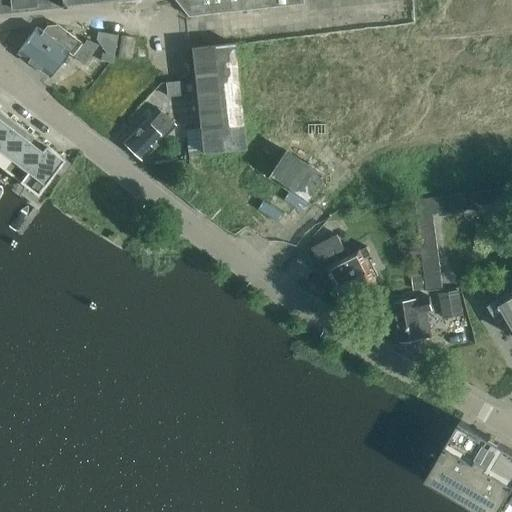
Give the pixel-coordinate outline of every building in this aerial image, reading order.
[(304,4),(303,0),(0,0),(0,12),(113,0),(174,0),(185,12),(193,16),(304,4)] [(17,53),(33,64),(52,39),(59,44),(68,33),(57,24),(46,26),(42,31),(36,27),(17,53)] [(97,40),(101,46),(118,35),(98,32),(97,40)] [(52,39),(33,64),(50,76),(68,52),(72,55),(81,43),(68,33),(59,44),(52,39)] [(114,55),(118,35),(101,46),(106,53),(114,55)] [(122,36),(118,58),(131,60),(134,38),(122,36)] [(98,45),(87,39),(74,57),(84,64),(98,45)] [(191,48),(202,152),(244,148),(234,43),(191,48)] [(166,83),(167,96),(194,93),(193,80),(166,83)] [(124,143),(142,159),(175,124),(158,107),(124,143)] [(0,144),(19,124),(1,111),(0,112),(0,144)] [(38,137),(19,124),(0,144),(0,164),(7,169),(38,137)] [(56,150),(38,137),(7,169),(25,182),(56,150)] [(74,163),(56,150),(25,182),(43,195),(74,163)] [(269,175),(306,199),(322,174),(286,150),(269,175)] [(92,176),(74,163),(43,195),(61,208),(92,176)] [(511,187),(415,200),(427,290),(443,288),(434,214),(511,203),(511,187)] [(319,271),(328,267),(336,283),(335,283),(336,286),(335,290),(338,295),(341,296),(343,299),(377,282),(364,258),(371,254),(367,246),(339,261),(333,251),(343,246),(338,235),(313,247),(319,258),(313,261),(319,271)] [(466,307),(462,287),(415,292),(416,297),(415,297),(415,299),(407,300),(406,299),(394,300),(394,303),(394,304),(390,304),(392,315),(396,315),(401,342),(432,336),(431,329),(437,328),(435,313),(466,307)] [(508,314),(511,320),(511,297),(503,303),(500,298),(482,308),(491,324),(508,314)] [(511,511),(511,454),(499,447),(501,445),(496,442),(497,441),(494,439),(494,440),(481,433),(482,432),(479,431),(479,432),(467,425),(468,424),(461,420),(427,478),(485,511),(511,511)]
